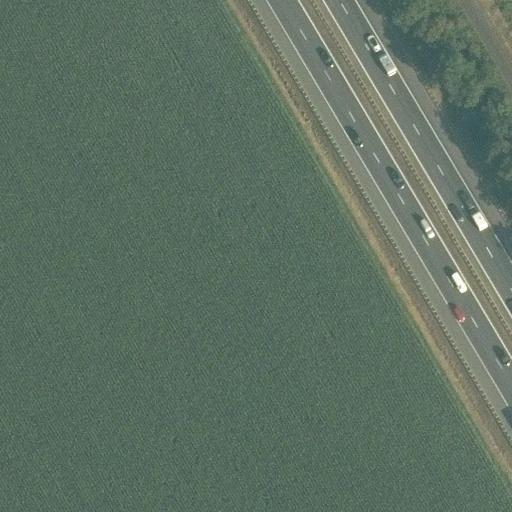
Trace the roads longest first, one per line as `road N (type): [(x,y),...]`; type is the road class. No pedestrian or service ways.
road 1 (motorway): [(284,0),(511,383)]
road 2 (motorway): [(511,284),(342,0)]
